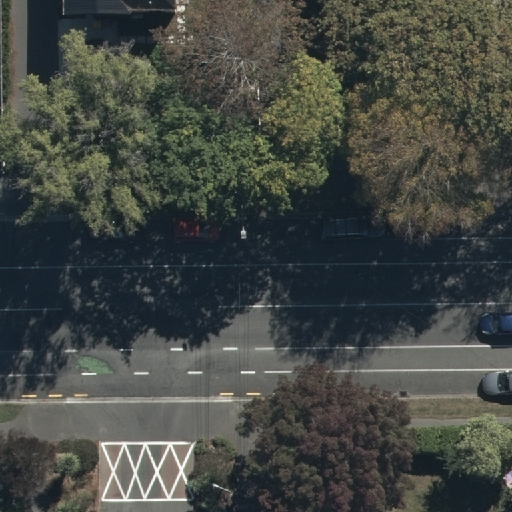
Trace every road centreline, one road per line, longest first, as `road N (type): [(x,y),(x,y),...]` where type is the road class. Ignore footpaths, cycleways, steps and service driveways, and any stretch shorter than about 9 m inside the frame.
road 1 (tertiary): [(149,300),(511,297)]
road 2 (residential): [(147,511),(149,300)]
road 3 (tertiary): [(0,302),(149,300)]
